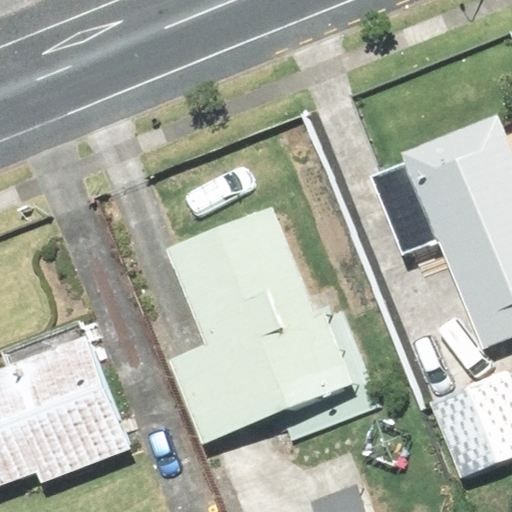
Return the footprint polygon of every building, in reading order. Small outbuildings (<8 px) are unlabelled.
[(511,119),(424,154),(503,349),(511,345),(511,119)] [(337,317),(295,206),(187,247),(225,346),(189,360),(220,441),(372,383),(346,314),(337,317)] [(110,342),(0,380),(0,495),(56,476),(60,489),(150,457),(110,342)] [(511,379),(498,385),(486,355),(432,376),(474,482),(511,466),(511,379)] [(321,511),(377,511),(367,486),(319,505),(321,511)]
